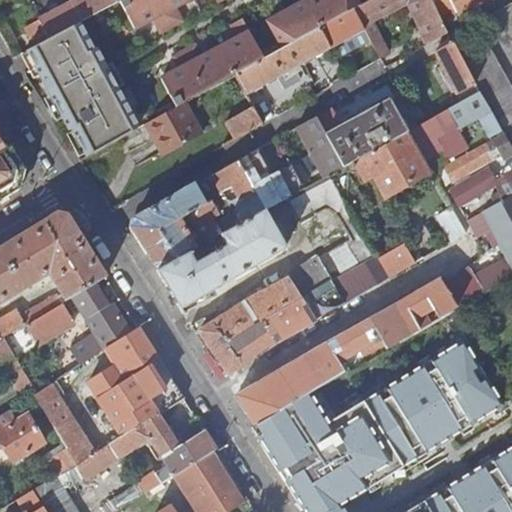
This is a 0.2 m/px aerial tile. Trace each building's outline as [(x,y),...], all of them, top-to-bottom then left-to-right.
[(116,3),(114,0),(75,0),(69,3),(79,22),(116,3)] [(120,0),(117,2),(132,29),(150,20),(158,35),(182,22),(174,7),(186,0),(213,0),(216,3),(221,0),(120,0)] [(282,49),(319,28),(353,10),(358,7),(353,0),(307,0),(267,22),(282,49)] [(417,31),(425,45),(446,33),(438,16),(431,1),(430,0),(370,0),(358,7),(353,10),(363,29),(368,39),(378,57),(386,52),(371,19),(408,2),(420,29),(417,31)] [(432,0),(431,1),(438,16),(455,8),(457,13),(480,0),(432,0)] [(33,47),(77,23),(79,22),(69,3),(23,28),(33,47)] [(335,58),(340,55),(334,45),(363,29),(353,10),(319,28),(329,46),(335,58)] [(159,79),(175,108),(184,103),(236,75),(263,60),(241,20),(228,27),(235,40),(201,58),(194,45),(170,57),(177,70),(159,79)] [(33,47),(28,50),(25,52),(67,131),(70,130),(85,157),(137,129),(94,48),(91,50),(77,23),(33,47)] [(319,28),(282,49),(263,60),(236,75),(246,93),(281,74),(284,79),(297,72),(294,66),(329,46),(319,28)] [(340,55),(368,39),(363,29),(334,45),(340,55)] [(460,101),(477,92),(449,39),(446,33),(425,45),(429,54),(434,52),(460,101)] [(511,143),(511,88),(482,37),(459,50),(511,143)] [(479,115),(484,125),(493,121),(477,92),(460,101),(416,126),(407,131),(423,159),(431,155),(425,144),(479,115)] [(351,161),(407,131),(389,99),(340,126),(329,108),(315,117),(342,166),(345,165),(351,161)] [(201,134),(184,103),(175,108),(144,125),(162,156),(201,134)] [(226,121),(235,139),(262,123),(253,106),(226,121)] [(265,209),(285,198),(327,175),(342,166),(315,117),(291,130),(296,139),(301,137),(319,170),(310,175),(301,159),(292,164),(291,163),(271,174),(257,149),(237,160),(256,192),(265,209)] [(484,143),(500,134),(493,121),(484,125),(477,129),(484,143)] [(429,171),(423,159),(407,131),(351,161),(363,181),(370,177),(381,196),(429,171)] [(0,201),(20,190),(25,170),(10,148),(6,150),(0,140),(0,201)] [(448,174),(495,148),(492,141),(444,168),(448,174)] [(499,155),(495,148),(448,174),(451,181),(499,155)] [(256,192),(237,160),(212,174),(223,191),(231,187),(237,198),(229,202),(238,202),(256,192)] [(327,175),(354,221),(371,211),(345,165),(342,166),(327,175)] [(336,217),(345,231),(356,225),(354,221),(327,175),(285,198),(299,223),(326,209),(336,217)] [(482,191),(474,176),(450,190),(458,205),(482,191)] [(132,228),(157,269),(188,252),(219,235),(241,222),(229,202),(223,191),(204,202),(195,184),(134,218),(132,228)] [(468,217),(502,197),(496,187),(462,207),(468,217)] [(262,211),(265,209),(256,192),(238,202),(229,202),(241,222),(262,211)] [(511,195),(482,212),(511,270),(511,195)] [(465,233),(450,208),(437,215),(451,241),(465,233)] [(157,269),(155,270),(182,314),(217,294),(214,289),(284,249),(262,211),(241,222),(219,235),(225,247),(209,256),(206,252),(201,254),(204,259),(195,264),(188,252),(157,269)] [(56,214),(0,248),(0,338),(1,338),(60,304),(55,296),(19,317),(15,311),(0,319),(0,302),(54,270),(58,275),(53,283),(64,301),(81,291),(105,277),(67,217),(56,214)] [(356,225),(345,231),(352,243),(248,299),(220,317),(213,307),(194,319),(195,320),(191,322),(226,375),(277,341),(386,277),(376,260),(356,225)] [(376,260),(386,277),(387,278),(414,262),(403,244),(376,260)] [(236,396),(254,425),(338,376),(347,370),(341,360),(368,345),(370,349),(382,342),(384,345),(385,348),(417,329),(412,320),(432,309),(437,318),(455,307),(438,279),(236,396)] [(64,301),(60,304),(67,317),(89,304),(81,291),(64,301)] [(15,358),(72,325),(67,317),(60,304),(1,338),(15,358)] [(129,334),(111,305),(86,320),(99,341),(78,354),(84,364),(111,346),(129,334)] [(182,397),(138,329),(129,334),(111,346),(131,377),(123,382),(113,367),(87,384),(108,415),(101,420),(109,431),(114,427),(121,437),(157,413),(182,397)] [(351,365),(352,367),(385,348),(384,345),(351,365)] [(62,361),(69,373),(80,366),(73,354),(62,361)] [(37,393),(19,366),(13,370),(23,386),(18,390),(25,401),(33,396),(37,393)] [(56,381),(37,393),(33,396),(66,449),(76,465),(78,465),(95,453),(58,397),(64,393),(56,381)] [(157,413),(121,437),(107,445),(116,459),(149,438),(166,465),(104,505),(108,511),(115,511),(173,476),(210,453),(216,450),(203,430),(178,446),(157,413)] [(27,415),(0,430),(0,442),(11,462),(43,443),(27,415)] [(107,445),(95,453),(104,467),(116,459),(107,445)] [(76,465),(66,449),(57,454),(66,470),(76,465)] [(104,467),(95,453),(78,465),(86,478),(104,467)] [(210,453),(173,476),(196,511),(228,511),(242,503),(210,453)] [(76,511),(55,477),(31,490),(44,511),(76,511)] [(44,511),(31,490),(2,508),(3,511),(44,511)]
